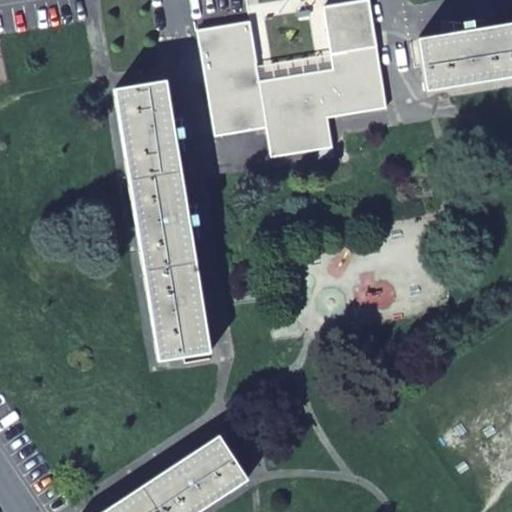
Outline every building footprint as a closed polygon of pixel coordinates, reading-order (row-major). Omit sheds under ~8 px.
[(335,69),(261,82),(267,127),(272,157),(317,150),(319,160),(334,157),(329,118),(388,108),(370,0),(369,0),(325,7),(335,69)] [(216,136),(267,127),(261,82),(251,22),(199,30),(201,46),(202,45),(210,89),(209,90),(216,136)] [(511,31),(511,26),(419,41),(427,91),(511,77),(511,31)] [(116,89),(130,179),(181,171),(167,81),(116,89)] [(181,171),(130,179),(145,269),(195,262),(181,171)] [(195,262),(145,269),(159,359),(210,352),(195,262)] [(218,435),(142,485),(159,511),(193,511),(246,478),(218,435)] [(159,511),(142,485),(99,511),(159,511)]
